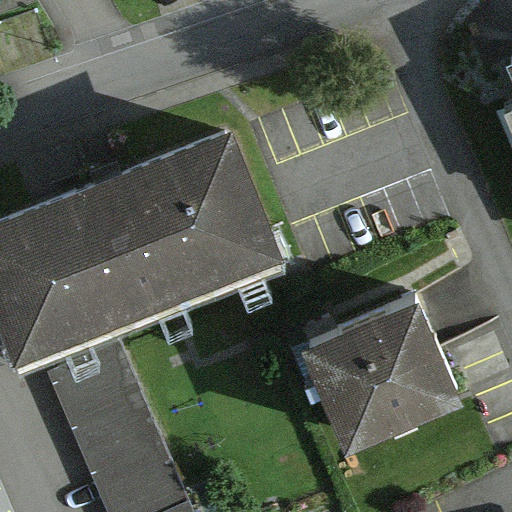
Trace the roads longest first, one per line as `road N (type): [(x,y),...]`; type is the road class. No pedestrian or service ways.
road 1 (residential): [(132,81),(360,0)]
road 2 (residential): [(0,122),(132,81)]
